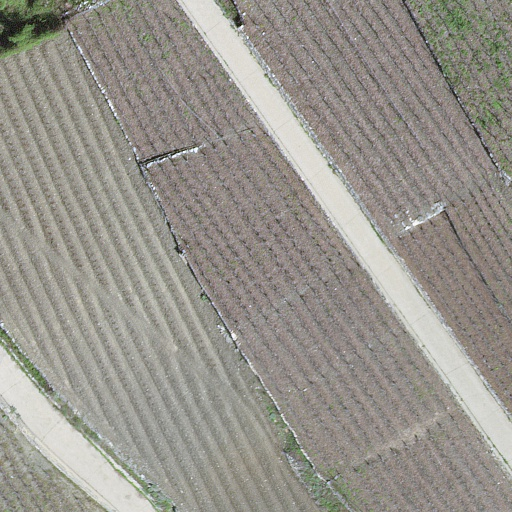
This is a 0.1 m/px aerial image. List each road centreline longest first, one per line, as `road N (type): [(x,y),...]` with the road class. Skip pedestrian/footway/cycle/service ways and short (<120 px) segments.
road 1 (track): [(511,448),(197,0)]
road 2 (track): [(0,382),(122,511)]
